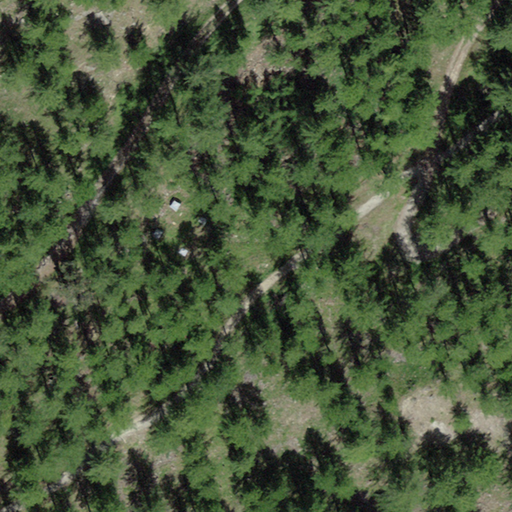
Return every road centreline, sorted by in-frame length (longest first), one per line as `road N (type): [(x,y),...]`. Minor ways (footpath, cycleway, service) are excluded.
road 1 (track): [(0,308),(59,243),(243,0)]
road 2 (track): [(430,150),(403,247),(430,260),(511,191)]
road 3 (track): [(488,0),(430,150)]
